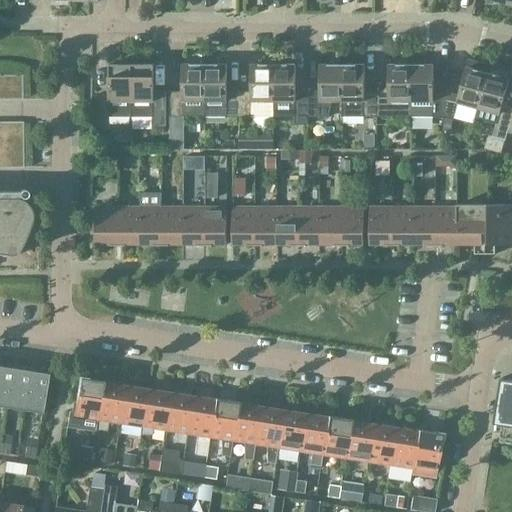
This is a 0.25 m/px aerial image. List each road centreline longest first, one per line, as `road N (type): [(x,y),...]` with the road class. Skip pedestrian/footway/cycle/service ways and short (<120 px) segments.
road 1 (residential): [(473,392),(59,335)]
road 2 (residential): [(511,47),(457,33),(113,31)]
road 3 (residential): [(59,335),(67,27)]
road 4 (residential): [(473,392),(459,511)]
